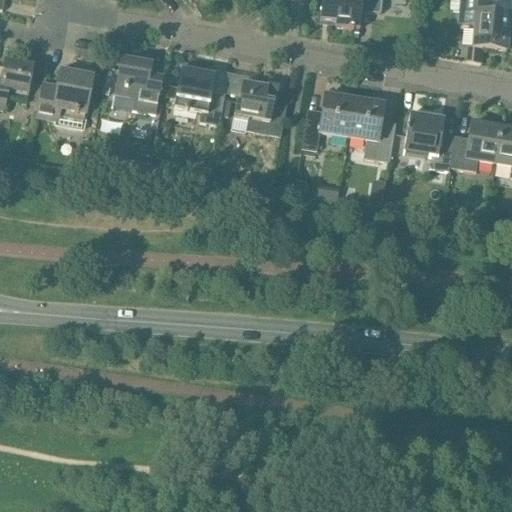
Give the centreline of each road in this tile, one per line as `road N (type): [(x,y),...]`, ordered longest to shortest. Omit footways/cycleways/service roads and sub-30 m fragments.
road 1 (secondary): [(511,360),(18,314)]
road 2 (residential): [(511,93),(56,8),(58,0)]
